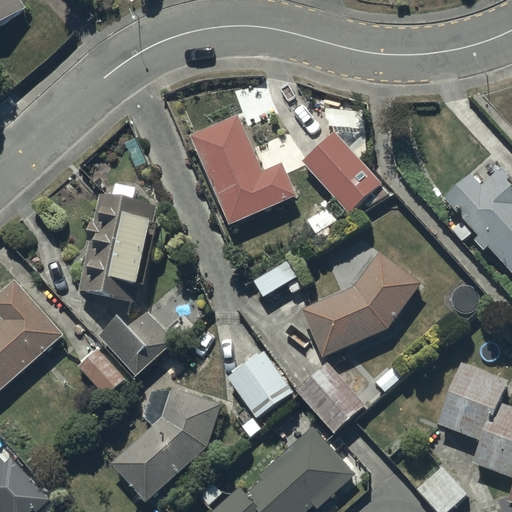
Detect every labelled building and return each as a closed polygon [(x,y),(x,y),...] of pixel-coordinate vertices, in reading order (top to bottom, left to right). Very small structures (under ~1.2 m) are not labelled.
[(0,0),(0,37),(30,17),(18,0),(0,0)] [(241,124),(194,145),(233,234),(301,205),(287,173),(266,182),(241,124)] [(338,139),(305,169),(352,221),(385,191),(338,139)] [(476,183),(448,208),(482,244),(477,248),(487,259),(491,256),(511,278),(511,184),(505,177),(486,194),(476,183)] [(115,205),(104,203),(97,231),(94,231),(90,249),(92,250),(82,300),(139,312),(141,300),(144,300),(158,236),(155,235),(159,215),(135,209),(138,194),(118,190),(115,205)] [(310,224),(319,239),(341,226),(332,211),(310,224)] [(398,213),(377,234),(416,272),(437,251),(398,213)] [(326,367),(392,338),(426,292),(398,271),(401,268),(394,263),(392,266),(384,260),(357,296),(305,318),(326,367)] [(257,289),(267,305),(303,284),(293,268),(257,289)] [(0,332),(0,402),(68,344),(19,287),(0,304),(0,322),(5,328),(0,332)] [(444,299),(413,325),(423,338),(455,312),(444,299)] [(121,326),(102,343),(140,385),(180,349),(151,316),(130,335),(121,326)] [(129,384),(101,354),(81,373),(108,403),(129,384)] [(267,359),(231,385),(260,426),(296,401),(267,359)] [(330,370),(299,398),(339,442),(370,414),(330,370)] [(476,472),(511,484),(511,503),(501,506),(503,511),(511,511),(511,414),(504,411),(511,389),(511,387),(464,371),(442,433),(485,449),(476,472)] [(146,425),(155,434),(115,473),(151,511),(213,454),(226,412),(176,397),(175,400),(155,398),(146,425)] [(316,434),(262,481),(266,485),(250,500),(245,493),(223,511),(326,511),(359,483),(316,434)] [(0,462),(0,511),(47,511),(54,507),(15,463),(7,471),(0,462)] [(458,511),(471,500),(444,469),(418,493),(434,511),(458,511)]
